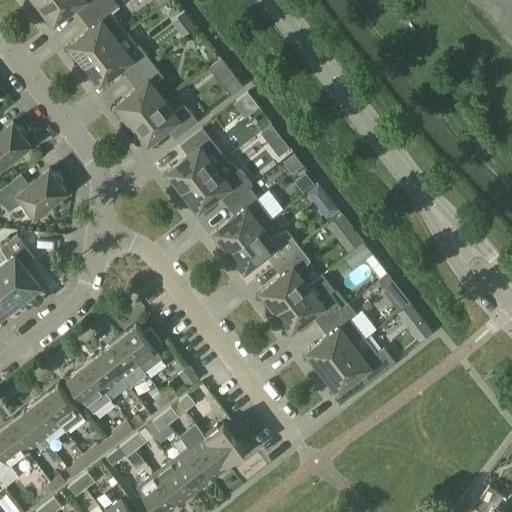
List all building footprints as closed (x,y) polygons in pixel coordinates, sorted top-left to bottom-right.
[(42,0),(40,2),(55,21),(75,6),(83,16),(103,0),(42,0)] [(91,27),(71,42),(86,62),(117,38),(107,25),(120,12),(117,8),(120,5),(115,0),(103,0),(83,16),(91,27)] [(86,62),(101,82),(121,66),(129,77),(152,59),(139,44),(137,45),(127,30),(117,38),(86,62)] [(133,122),(163,98),(154,86),(164,75),(152,59),(129,77),(137,87),(117,102),(133,122)] [(173,111),(163,98),(133,122),(148,142),(168,126),(176,137),(198,120),(186,104),(173,111)] [(0,166),(31,143),(13,120),(0,130),(0,166)] [(189,154),(169,169),(184,189),(215,165),(214,164),(226,156),(215,142),(203,126),(181,143),(189,154)] [(225,178),(215,165),(184,189),(199,208),(219,193),(227,203),(250,186),(253,184),(241,169),(225,178)] [(0,188),(0,196),(9,209),(25,200),(35,214),(67,189),(50,167),(30,183),(22,172),(0,188)] [(306,191),(326,217),(339,207),(318,181),(306,191)] [(235,214),(216,229),(231,249),(261,225),(252,212),(262,202),(250,186),(227,203),(235,214)] [(342,213),(328,224),(348,250),(362,240),(342,213)] [(231,249),(246,268),(266,253),(274,263),(299,244),(288,229),(271,237),(261,225),(231,249)] [(2,246),(9,259),(0,265),(0,273),(20,299),(40,284),(24,264),(35,256),(18,234),(2,246)] [(282,274),(262,289),(277,309),(308,285),(298,272),(311,259),(299,244),(274,263),(282,274)] [(0,313),(0,314),(20,299),(0,273),(0,313)] [(318,298),(308,285),(277,309),(292,328),(312,313),(320,324),(343,306),(342,306),(331,291),(318,298)] [(328,334),(309,349),(324,369),(354,345),(345,333),(355,322),(351,317),(357,312),(349,301),(342,306),(343,306),(320,324),(328,334)] [(398,310),(419,339),(432,330),(412,301),(398,310)] [(137,323),(119,336),(139,362),(145,370),(162,356),(156,348),(163,343),(151,327),(144,332),(137,323)] [(139,362),(119,336),(102,350),(122,375),(139,362)] [(377,351),(364,358),(354,345),(324,369),(339,389),(359,373),(367,384),(389,367),(377,351)] [(122,375),(102,350),(85,363),(104,388),(105,388),(122,375)] [(87,402),(94,411),(112,397),(105,388),(104,388),(85,363),(67,376),(87,402)] [(190,364),(189,364),(179,372),(188,385),(199,376),(190,364)] [(66,429),(84,416),(78,408),(59,383),(41,397),(61,422),(66,429)] [(178,392),(173,386),(163,394),(168,400),(178,392)] [(196,402),(188,392),(179,399),(187,409),(196,402)] [(154,401),(159,407),(168,400),(163,394),(154,401)] [(24,410),(44,435),(61,422),(41,397),(24,410)] [(172,405),(162,412),(169,422),(179,414),(172,405)] [(7,423),(27,449),(44,435),(24,410),(7,423)] [(153,420),(160,429),(169,422),(162,412),(153,420)] [(113,431),(107,436),(113,445),(135,428),(127,417),(111,429),(113,431)] [(215,473),(217,475),(229,465),(205,433),(196,421),(179,434),(181,437),(211,476),(215,473)] [(19,475),(9,462),(27,449),(7,423),(0,428),(0,473),(7,484),(19,475)] [(217,423),(205,433),(229,465),(242,455),(238,450),(243,446),(226,425),(221,428),(217,423)] [(139,431),(129,438),(136,448),(146,440),(139,431)] [(83,451),(91,462),(113,445),(107,436),(98,443),(97,441),(83,451)] [(209,481),(207,479),(211,476),(181,437),(174,442),(181,451),(172,459),(196,490),(209,481)] [(126,453),(127,455),(136,448),(129,438),(106,455),(113,463),(126,453)] [(68,466),(74,475),(91,462),(83,451),(72,460),(73,462),(68,466)] [(172,459),(155,472),(178,501),(182,498),(184,500),(196,490),(172,459)] [(88,470),(78,477),(86,487),(95,480),(88,470)] [(174,504),(178,501),(155,472),(137,485),(158,511),(168,511),(176,506),(174,504)] [(66,479),(61,473),(51,481),(56,487),(66,479)] [(69,484),(76,494),(86,487),(78,477),(69,484)] [(46,494),(56,487),(51,481),(41,488),(46,494)] [(504,511),(503,511),(511,500),(489,483),(474,504),(483,511),(504,511)] [(53,511),(62,505),(55,495),(45,503),(52,511),(53,511)] [(133,511),(122,497),(105,511),(133,511)] [(35,510),(36,511),(52,511),(45,503),(35,510)]
